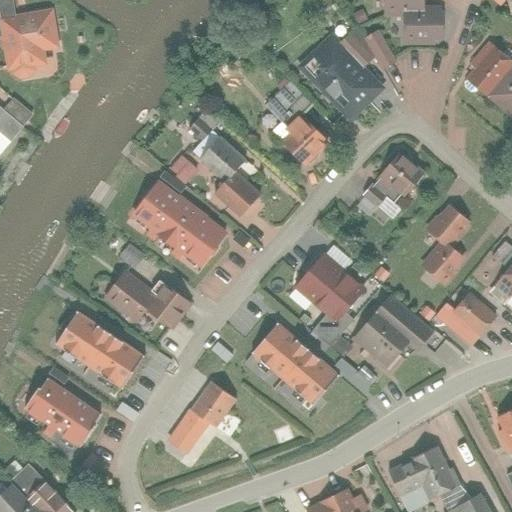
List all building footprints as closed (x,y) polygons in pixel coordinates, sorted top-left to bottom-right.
[(38,0),(36,0),(0,5),(0,66),(3,70),(12,69),(17,62),(28,60),(30,44),(44,40),(38,0)] [(397,0),(371,0),(372,7),(382,8),(397,7),(397,0)] [(382,8),(384,31),(410,29),(409,6),(397,7),(382,8)] [(356,47),(339,18),(323,35),(346,57),(356,47)] [(379,55),(362,23),(348,31),(365,62),(379,55)] [(315,29),(284,59),(333,109),(364,79),(315,29)] [(497,56),(471,35),(445,69),(472,89),(497,56)] [(472,94),(503,117),(511,105),(511,60),(503,54),(472,94)] [(272,75),(249,98),(268,118),(292,95),(272,75)] [(187,107),(171,123),(180,132),(196,117),(187,107)] [(269,121),(279,130),(269,141),(290,160),(313,134),(291,114),(291,115),(282,107),(269,121)] [(229,151),(204,128),(182,152),(207,175),(229,151)] [(406,163),(383,144),(361,171),(383,190),(406,163)] [(164,147),(153,160),(168,174),(180,161),(164,147)] [(198,188),(223,209),(243,186),(218,165),(198,188)] [(209,227),(143,175),(119,206),(185,258),(209,227)] [(369,188),(354,177),(345,188),(360,199),(369,188)] [(426,213),(421,210),(411,222),(426,234),(406,260),(428,277),(449,250),(436,240),(455,216),(436,201),(426,213)] [(511,253),(488,232),(474,248),(491,262),(477,278),(491,290),(495,285),(511,299),(511,253)] [(347,279),(305,245),(277,279),(319,313),(347,279)] [(145,272),(136,283),(110,263),(89,288),(120,312),(129,301),(152,319),(172,293),(145,272)] [(484,308),(455,282),(438,301),(430,294),(416,310),(452,342),(484,308)] [(393,302),(371,285),(337,328),(372,356),(397,326),(383,315),(393,302)] [(39,335),(73,358),(94,326),(60,303),(39,335)] [(307,306),(294,322),(316,339),(329,322),(307,306)] [(322,367),(262,315),(237,345),(297,396),(322,367)] [(73,358),(107,380),(127,348),(94,326),(73,358)] [(9,400),(36,418),(58,387),(31,368),(9,400)] [(193,374),(171,402),(198,422),(219,393),(193,374)] [(36,418),(64,437),(85,406),(58,387),(36,418)] [(511,391),(480,407),(487,420),(477,424),(489,449),(511,437),(511,391)] [(169,429),(179,414),(169,407),(159,423),(169,429)] [(158,425),(153,433),(169,444),(174,436),(158,425)] [(439,472),(420,436),(390,452),(395,463),(378,472),(386,487),(409,475),(414,486),(439,472)] [(0,482),(28,511),(52,511),(59,506),(10,456),(0,466),(0,482)] [(511,457),(492,468),(500,483),(511,477),(511,457)] [(334,491),(328,481),(285,504),(289,511),(386,511),(379,499),(359,510),(345,485),(334,491)] [(0,511),(28,511),(0,482),(0,511)] [(475,511),(463,488),(425,507),(427,511),(475,511)]
